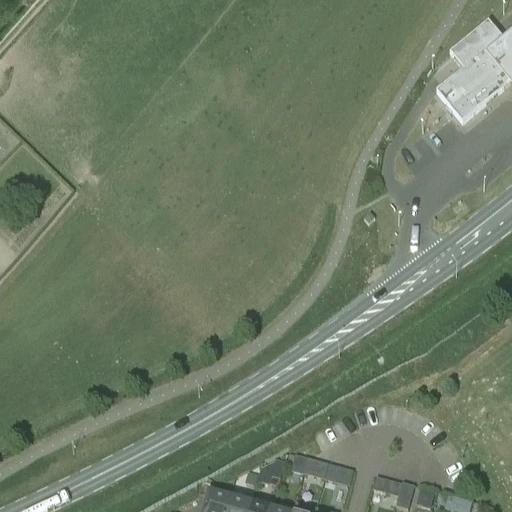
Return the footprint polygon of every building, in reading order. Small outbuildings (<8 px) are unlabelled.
[(501,92),(509,85),(485,56),(501,42),(495,36),(490,29),(487,25),(447,57),(450,60),(455,66),(461,73),(434,95),(460,127),(502,93),(501,92)] [(511,88),(511,33),(501,42),(485,56),(509,85),(511,88)] [(303,479),(307,463),(295,460),(290,476),(303,479)] [(270,489),(276,465),(260,473),(257,485),(270,489)] [(317,467),(313,482),(324,485),(328,469),(317,467)] [(338,472),(328,469),(324,485),(334,488),(338,472)] [(249,473),(241,477),(244,485),(252,480),(249,473)] [(384,496),(388,484),(375,480),(372,493),(384,496)] [(399,511),(408,511),(414,491),(401,487),(395,511),(399,511)] [(226,511),(230,503),(208,497),(203,511),(226,511)] [(249,511),(250,508),(230,503),(226,511),(249,511)]
